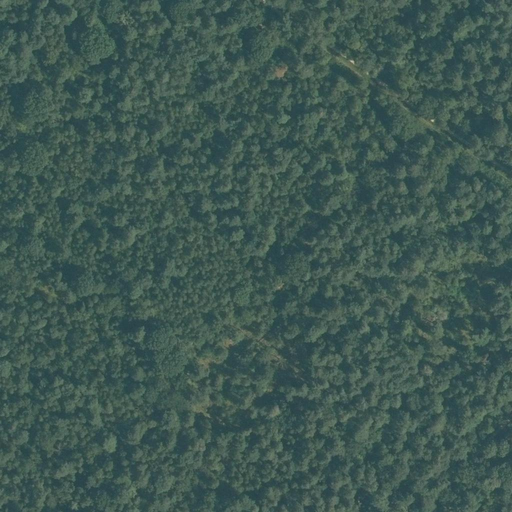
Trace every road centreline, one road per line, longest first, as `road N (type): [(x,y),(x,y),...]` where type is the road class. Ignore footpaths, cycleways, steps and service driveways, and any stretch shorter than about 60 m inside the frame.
road 1 (track): [(511,181),(245,0)]
road 2 (track): [(419,511),(511,408)]
